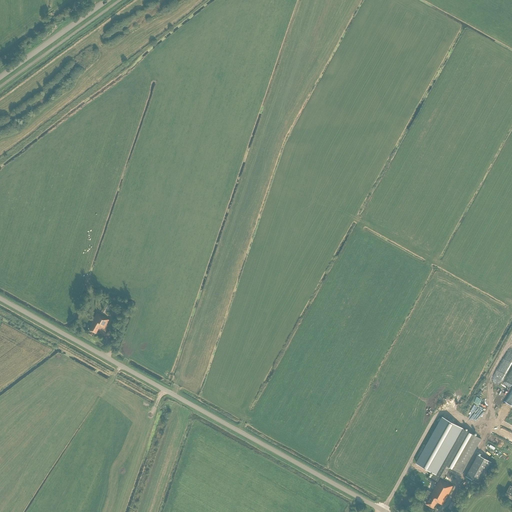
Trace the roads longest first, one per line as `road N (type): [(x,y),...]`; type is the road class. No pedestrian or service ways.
road 1 (unclassified): [(384,511),(0,298)]
road 2 (secondary): [(0,78),(108,0)]
